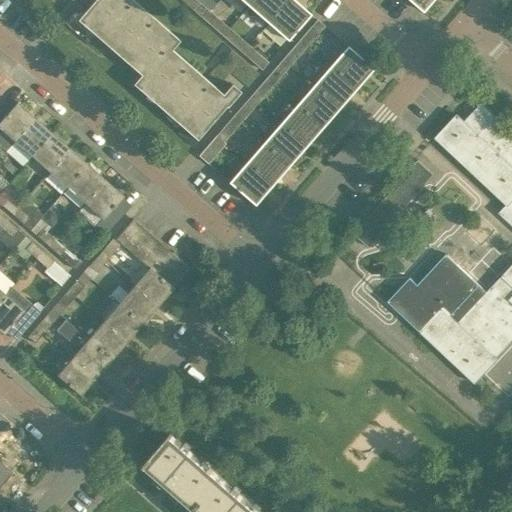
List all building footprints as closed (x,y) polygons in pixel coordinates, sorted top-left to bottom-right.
[(162,50),(170,41),(122,0),(93,0),(76,20),(97,38),(140,75),(132,84),(196,140),(240,92),(231,84),(218,98),(162,50)] [(208,13),(193,0),(185,0),(183,3),(202,19),(208,13)] [(267,23),(287,0),(253,0),(248,6),(267,23)] [(310,14),(293,0),(287,0),(267,23),(287,40),(310,14)] [(409,0),(422,11),(431,0),(409,0)] [(228,29),(208,13),(202,19),(222,36),(228,29)] [(316,21),(299,40),(305,46),(322,27),(316,21)] [(247,46),(228,29),(222,36),(241,53),(247,46)] [(289,65),(305,46),(299,40),(282,60),(289,65)] [(267,64),(247,46),(241,53),(261,71),(267,64)] [(346,46),(328,66),(354,88),(372,68),(346,46)] [(272,85),(289,65),(282,60),(265,79),(272,85)] [(354,88),(328,66),(311,85),(337,108),(354,88)] [(255,104),(272,85),(265,79),(248,98),(255,104)] [(337,108),(311,85),(295,104),(321,127),(337,108)] [(238,123),(255,104),(248,98),(232,117),(238,123)] [(0,118),(0,128),(13,140),(33,117),(15,101),(0,118)] [(511,132),(481,103),(464,121),(456,114),(434,137),(508,205),(501,213),(511,223),(511,264),(486,292),(446,254),(423,278),(426,281),(420,287),(409,277),(387,301),(475,383),(496,360),(489,353),(511,328),(511,132)] [(321,127),(295,104),(278,123),(304,146),(321,127)] [(31,155),(51,133),(33,117),(13,140),(31,155)] [(222,143),(238,123),(232,117),(215,137),(222,143)] [(304,146),(278,123),(261,142),(287,165),(304,146)] [(49,171),(69,148),(51,133),(31,155),(49,171)] [(204,162),(222,143),(215,137),(198,156),(204,162)] [(287,165),(261,142),(244,162),(270,184),(287,165)] [(66,186),(86,163),(69,148),(49,171),(66,186)] [(433,174),(418,161),(354,234),(369,247),(433,174)] [(253,203),(270,184),(244,162),(227,181),(253,203)] [(83,202),(104,179),(86,163),(66,186),(83,202)] [(113,206),(122,196),(104,179),(83,202),(102,219),(96,225),(106,233),(122,214),(113,206)] [(0,204),(11,214),(17,207),(7,197),(0,204)] [(28,216),(17,207),(11,214),(22,223),(28,216)] [(48,209),(41,218),(50,226),(54,221),(54,214),(48,209)] [(115,239),(125,247),(142,227),(133,219),(115,239)] [(16,230),(6,220),(0,226),(0,228),(10,237),(16,230)] [(142,227),(125,247),(135,256),(152,236),(142,227)] [(36,235),(47,245),(53,238),(42,228),(36,235)] [(152,236),(135,256),(144,264),(162,244),(152,236)] [(64,247),(53,238),(47,245),(58,255),(64,247)] [(23,249),(35,259),(41,251),(30,242),(23,249)] [(107,244),(98,255),(106,262),(116,251),(107,244)] [(162,244),(144,264),(148,268),(154,273),(172,253),(162,244)] [(52,261),(41,251),(35,259),(46,269),(52,261)] [(154,273),(148,268),(133,285),(156,305),(189,268),(172,253),(154,273)] [(97,273),(106,262),(98,255),(88,266),(97,273)] [(77,279),(67,290),(75,297),(85,286),(77,279)] [(156,305),(133,285),(117,303),(140,323),(156,305)] [(66,308),(75,297),(67,290),(58,301),(66,308)] [(24,309),(5,293),(0,299),(0,330),(3,333),(24,309)] [(140,323),(117,303),(102,321),(125,341),(140,323)] [(46,315),(37,326),(44,333),(54,322),(46,315)] [(95,377),(110,359),(86,339),(64,319),(55,330),(74,345),(75,344),(79,348),(71,356),(94,376),(95,377)] [(125,341),(102,321),(86,339),(110,359),(125,341)] [(35,344),(44,333),(37,326),(27,337),(35,344)] [(79,394),(94,376),(71,356),(56,374),(79,394)] [(261,511),(170,433),(162,443),(144,464),(166,482),(163,486),(171,493),(174,489),(199,511),(261,511)] [(0,487),(10,476),(12,477),(14,474),(0,461),(0,454),(0,487)]
